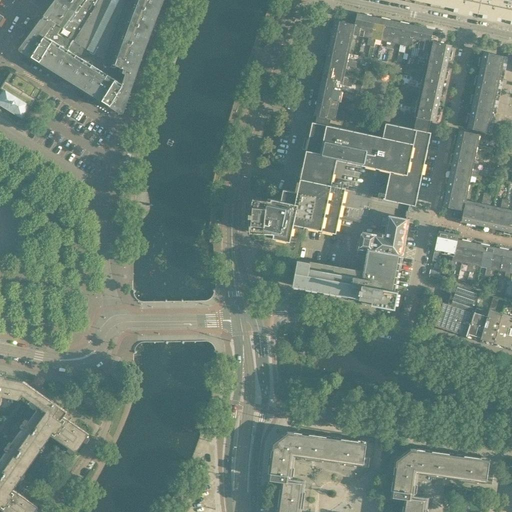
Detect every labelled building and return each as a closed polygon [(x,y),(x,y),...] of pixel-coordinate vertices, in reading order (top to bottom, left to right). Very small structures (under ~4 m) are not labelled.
[(82,6),(71,0),(56,0),(50,9),(71,21),(82,6)] [(103,60),(109,43),(116,26),(122,8),(125,0),(86,0),(82,6),(71,21),(66,29),(62,27),(57,35),(53,41),(68,50),(84,60),(99,70),(105,61),(103,60)] [(155,22),(161,4),(150,0),(125,0),(122,8),(155,22)] [(511,0),(398,0),(404,1),(405,1),(405,0),(407,1),(407,0),(413,0),(415,0),(420,1),(421,1),(428,3),(427,5),(430,5),(429,7),(430,7),(439,9),(440,9),(440,6),(447,7),(446,9),(448,9),(449,10),(451,10),(452,8),(458,9),(458,11),(458,13),(459,13),(467,15),(468,15),(468,14),(470,14),(471,12),(477,13),(485,15),(484,17),(486,17),(486,19),(487,19),(496,21),(497,21),(497,19),(497,18),(504,19),(503,21),(505,21),(506,22),(508,22),(509,20),(511,20),(511,0)] [(155,22),(122,8),(116,26),(148,39),(155,22)] [(66,29),(71,21),(50,9),(39,24),(57,35),(62,27),(66,29)] [(367,15),(357,13),(355,25),(353,35),(362,37),(367,15)] [(376,17),(367,15),(362,37),(368,38),(367,45),(370,46),(376,17)] [(385,19),(376,17),(370,46),(374,47),(375,39),(381,41),(385,19)] [(395,21),(385,19),(381,41),(387,42),(385,49),(389,50),(395,21)] [(331,33),(330,39),(351,44),(353,35),(355,25),(334,20),(333,26),(330,26),(329,33),(331,33)] [(404,23),(395,21),(389,50),(392,51),(394,43),(400,45),(404,23)] [(414,25),(404,23),(400,45),(406,46),(404,53),(407,54),(414,25)] [(53,41),(57,35),(39,24),(22,47),(23,51),(40,61),(53,41)] [(423,28),(414,25),(407,54),(411,55),(413,47),(419,49),(423,28)] [(148,39),(116,26),(109,43),(142,56),(148,39)] [(433,30),(423,28),(419,49),(428,51),(430,41),(431,41),(433,30)] [(351,44),(330,39),(329,45),(326,45),(325,52),(327,52),(326,58),(328,58),(356,64),(357,61),(348,59),(351,44)] [(55,71),(68,50),(53,41),(40,61),(55,71)] [(451,45),(431,41),(430,41),(428,51),(426,60),(447,64),(449,58),(451,59),(453,52),(450,52),(451,45)] [(136,73),(142,56),(109,43),(103,60),(105,61),(136,73)] [(71,81),(84,60),(68,50),(55,71),(71,81)] [(508,57),(486,52),(484,52),(482,58),(479,58),(478,65),(481,65),(479,72),(481,72),(494,75),(504,77),(508,57)] [(356,64),(328,58),(326,58),(324,64),(322,64),(320,70),(323,71),(322,77),(324,77),(352,83),(353,80),(344,78),(346,66),(355,68),(356,64)] [(86,90),(99,70),(84,60),(71,81),(86,90)] [(447,64),(426,60),(423,75),(414,73),(413,76),(443,83),(444,77),(447,78),(449,71),(446,70),(447,64)] [(123,110),(136,73),(105,61),(99,70),(86,90),(119,111),(123,110)] [(16,75),(11,72),(6,80),(5,80),(0,88),(3,90),(0,95),(0,103),(6,107),(6,108),(5,108),(6,109),(7,109),(7,108),(11,110),(10,111),(11,112),(12,112),(12,111),(22,117),(29,106),(32,107),(37,99),(36,99),(42,91),(36,87),(17,75),(16,75)] [(494,75),(481,72),(479,72),(478,77),(475,77),(474,84),(477,84),(476,90),(478,90),(500,95),(504,77),(494,75)] [(443,83),(413,76),(412,80),(421,82),(419,94),(410,92),(409,95),(439,102),(440,96),(443,96),(445,90),(442,89),(443,83)] [(352,83),(324,77),(322,77),(320,83),(318,82),(317,89),(319,90),(318,96),(320,96),(348,102),(349,99),(340,97),(342,85),(351,87),(352,83)] [(496,114),(500,95),(478,90),(476,90),(474,96),(471,95),(470,102),(473,103),(472,108),(474,109),(496,114)] [(439,102),(409,95),(408,99),(417,101),(415,113),(406,111),(405,115),(416,117),(430,120),(435,121),(436,115),(439,115),(441,108),(438,108),(439,102)] [(348,102),(320,96),(318,96),(316,102),(314,101),(313,108),(315,108),(315,110),(314,115),(316,115),(317,116),(331,119),(344,121),(345,117),(336,116),(338,104),(347,106),(348,102)] [(496,114),(474,109),(472,108),(470,115),(467,114),(466,121),(469,122),(468,128),(469,128),(492,133),(496,114)] [(335,232),(345,188),(331,185),(336,159),(390,171),(384,199),(415,206),(431,132),(428,132),(429,126),(430,120),(416,117),(415,123),(414,129),(386,123),(383,137),(329,125),(330,122),(331,119),(317,116),(316,119),(315,123),(313,123),(298,193),(284,190),(282,201),(271,198),(271,201),(253,198),(250,215),(250,232),(274,233),(273,237),(288,241),(292,223),(335,232)] [(489,136),(461,130),(459,130),(458,136),(455,136),(454,142),(456,143),(455,149),(457,149),(485,155),(486,152),(477,150),(479,138),(488,140),(489,136)] [(485,155),(457,149),(455,149),(454,155),(451,154),(450,161),(452,162),(451,168),(453,168),(481,174),(482,171),(473,169),(475,157),(484,159),(485,155)] [(481,174),(453,168),(451,168),(450,174),(447,173),(446,180),(448,181),(447,187),(468,191),(472,176),(481,178),(481,174)] [(443,206),(464,210),(466,200),(468,191),(447,187),(446,193),(443,192),(442,199),(444,199),(443,206)] [(466,200),(464,210),(461,221),(467,223),(467,225),(474,227),(474,224),(481,225),(487,195),(484,195),(482,204),(466,200)] [(490,196),(487,195),(481,225),(486,227),(486,229),(493,231),(493,228),(499,229),(506,199),(502,199),(500,208),(488,205),(490,196)] [(509,200),(506,199),(499,229),(505,231),(505,233),(511,235),(511,232),(511,210),(507,209),(509,200)] [(263,265),(262,269),(263,269),(263,277),(265,277),(265,281),(266,281),(266,285),(281,288),(282,284),(293,285),(361,298),(363,298),(373,300),(372,304),(378,305),(378,306),(385,309),(392,309),(395,309),(399,291),(396,290),(402,256),(401,256),(407,219),(398,217),(392,216),(389,216),(389,219),(383,218),(381,226),(387,227),(385,237),(361,233),(359,248),(369,250),(365,272),(298,260),(297,260),(298,254),(296,254),(296,255),(292,254),(291,254),(292,253),(291,253),(289,253),(289,255),(287,255),(287,254),(272,252),(271,255),(269,255),(269,256),(270,257),(269,259),(266,259),(264,265),(263,265)] [(439,230),(438,233),(432,261),(436,262),(438,253),(450,255),(448,264),(451,265),(452,265),(457,239),(458,237),(458,234),(452,233),(452,231),(446,229),(445,231),(439,230)] [(466,241),(457,239),(452,265),(451,265),(450,268),(454,268),(456,261),(462,263),(466,241)] [(476,243),(466,241),(462,263),(468,264),(466,271),(470,272),(476,243)] [(485,245),(476,243),(470,272),(473,272),(475,265),(480,266),(485,245)] [(494,247),(485,245),(480,266),(486,268),(485,275),(488,276),(494,247)] [(504,249),(494,247),(488,276),(492,276),(493,269),(499,270),(504,249)] [(511,258),(511,251),(504,249),(499,270),(506,272),(504,279),(507,280),(511,258)] [(481,291),(455,283),(448,304),(443,302),(435,325),(466,336),(475,310),(481,291)] [(493,344),(502,313),(490,309),(489,312),(487,317),(480,340),(493,344)] [(487,317),(489,312),(482,310),(481,312),(475,310),(466,336),(480,340),(487,317)] [(502,313),(493,344),(506,348),(511,324),(511,315),(502,313)] [(33,388),(23,381),(6,378),(6,376),(0,374),(0,404),(0,405),(2,396),(19,399),(22,395),(26,397),(33,388)] [(67,412),(33,388),(26,397),(39,406),(29,421),(51,435),(69,448),(67,450),(68,451),(71,453),(72,453),(74,451),(76,453),(89,434),(74,423),(64,416),(67,412)] [(29,421),(26,425),(24,429),(22,428),(12,442),(13,443),(10,448),(32,462),(51,435),(29,421)] [(363,464),(365,456),(366,443),(366,442),(341,438),(341,440),(326,438),(326,436),(288,431),(272,443),(270,457),(272,457),(271,464),(269,464),(268,473),(269,474),(269,479),(281,481),(289,482),(289,481),(293,454),(298,455),(298,457),(306,458),(306,459),(314,461),(315,457),(346,462),(346,465),(355,466),(355,465),(363,466),(363,464)] [(32,462),(10,448),(8,451),(6,450),(0,459),(0,487),(9,494),(10,493),(13,489),(32,462)] [(427,511),(428,509),(427,508),(428,501),(426,500),(412,498),(416,471),(421,472),(421,474),(429,475),(428,476),(438,477),(438,474),(470,478),(469,482),(478,483),(478,482),(486,483),(486,481),(489,460),(489,459),(464,455),(464,457),(449,455),(449,453),(410,448),(395,459),(393,474),(395,474),(393,481),(392,481),(391,490),(392,490),(392,496),(404,498),(401,511),(427,511)] [(298,511),(301,500),(304,501),(305,492),(304,492),(305,484),(303,484),(303,483),(289,481),(289,482),(281,481),(278,505),(279,505),(278,511),(298,511)] [(34,511),(38,507),(18,493),(15,491),(13,489),(10,493),(9,494),(0,487),(0,508),(5,511),(34,511)]
